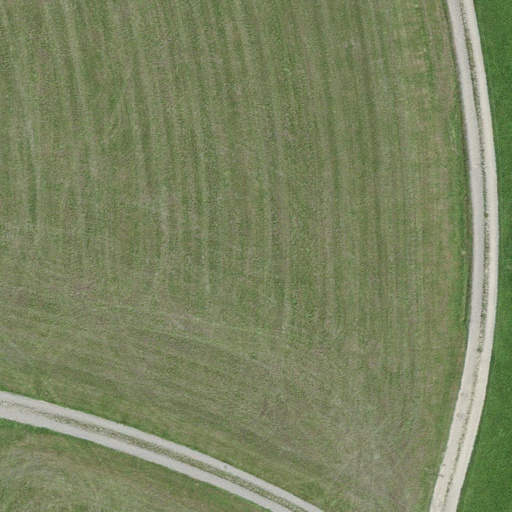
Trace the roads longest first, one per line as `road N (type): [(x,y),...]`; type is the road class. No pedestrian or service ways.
road 1 (track): [(501,511),(511,270),(454,0)]
road 2 (track): [(326,511),(0,376)]
